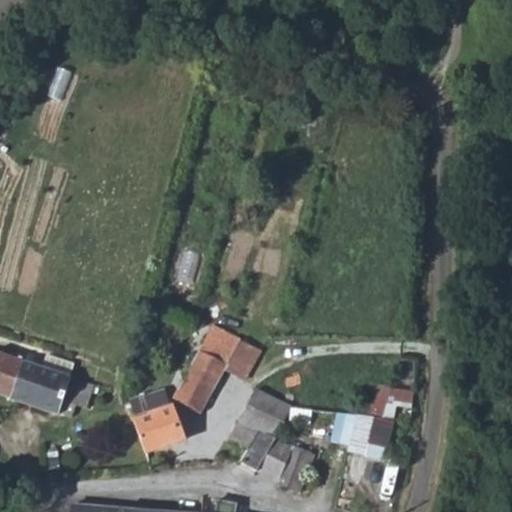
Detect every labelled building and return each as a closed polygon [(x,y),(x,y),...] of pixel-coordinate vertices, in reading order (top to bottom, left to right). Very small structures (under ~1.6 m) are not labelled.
[(225,369),(244,380),(260,352),(212,327),(171,400),(199,415),(225,369)] [(85,409),(91,386),(68,378),(68,377),(66,377),(39,367),(0,353),(0,394),(56,414),(56,413),(71,418),(75,406),(85,409)] [(71,363),(44,354),(39,367),(66,377),(71,363)] [(366,418),(380,420),(385,406),(390,387),(377,384),(368,410),(366,418)] [(394,407),(409,409),(412,392),(390,387),(385,406),(394,407)] [(131,419),(143,454),(181,441),(170,407),(167,408),(161,390),(128,401),(134,418),(131,419)] [(229,441),(247,451),(258,431),(272,439),(275,441),(280,430),(288,413),(290,410),(290,407),(255,391),(239,425),(229,441)] [(355,416),(366,418),(368,410),(292,403),(290,407),(290,410),(336,414),(355,416)] [(380,420),(391,423),(394,407),(385,406),(380,420)] [(288,421),(333,425),(336,414),(290,410),(288,413),(288,421)] [(328,442),(347,448),(355,416),(336,414),(333,425),(328,442)] [(391,423),(380,420),(366,418),(355,416),(347,448),(346,454),(382,462),(391,423)] [(293,436),(304,440),(308,433),(297,428),(293,436)] [(275,441),(285,446),(290,435),(280,430),(275,441)] [(258,431),(247,451),(240,463),(255,471),(272,439),(258,431)] [(297,492),(308,466),(313,456),(302,451),(306,441),(304,440),(293,436),(290,435),(285,446),(293,450),(275,483),(297,492)] [(272,439),(255,471),(275,483),(293,450),(285,446),(275,441),(272,439)] [(308,466),(318,470),(323,460),(313,456),(308,466)] [(234,511),(236,505),(215,500),(213,511),(234,511)]
